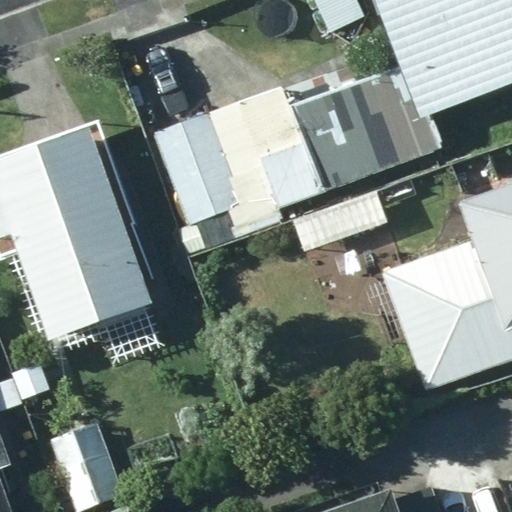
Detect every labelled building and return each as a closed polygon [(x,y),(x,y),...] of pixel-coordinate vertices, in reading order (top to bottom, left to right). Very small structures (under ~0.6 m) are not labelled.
[(511,74),(511,0),(370,0),(412,112),(511,74)] [(429,156),(395,70),(283,109),(313,196),(429,156)] [(237,205),(205,117),(150,136),(182,224),(237,205)] [(143,302),(87,145),(2,176),(58,333),(143,302)] [(312,193),(294,145),(247,162),(264,209),(312,193)] [(154,196),(141,155),(111,165),(125,205),(154,196)] [(511,190),(450,213),(461,244),(369,278),(412,396),(511,359),(511,190)] [(379,194),(285,225),(296,259),(390,228),(379,194)] [(92,424),(44,442),(68,511),(84,511),(118,501),(92,424)] [(375,511),(372,502),(341,511),(375,511)]
